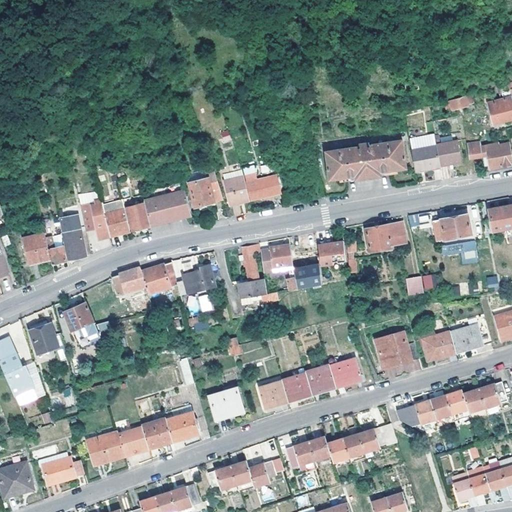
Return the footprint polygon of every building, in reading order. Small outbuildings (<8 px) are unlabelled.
[(495,124),(511,118),(511,94),(511,92),(501,94),(503,99),(490,102),(495,124)] [(467,96),(451,100),(453,108),(469,105),(467,96)] [(382,176),(382,172),(407,168),(403,139),(370,144),(369,143),(359,145),(359,146),(326,151),(331,179),(357,176),(357,180),(382,176)] [(439,146),(441,162),(448,161),(449,166),(462,162),(458,140),(438,143),(439,146)] [(491,169),(511,164),(511,155),(510,143),(498,145),(497,144),(470,149),(471,158),(483,156),(485,166),(491,166),(491,169)] [(413,150),(416,167),(425,166),(426,169),(442,166),(441,162),(439,146),(413,150)] [(216,166),(207,168),(209,177),(191,182),(196,206),(216,202),(216,200),(224,198),(219,178),(218,172),(216,166)] [(246,172),(253,199),(282,192),(277,175),(258,179),(256,170),(246,172)] [(113,181),(120,179),(118,173),(111,175),(113,181)] [(249,194),(245,176),(225,180),(231,204),(251,199),(249,194)] [(12,181),(1,182),(2,191),(13,189),(12,181)] [(186,191),(154,199),(160,223),(193,215),(190,205),(186,191)] [(125,231),(132,230),(127,208),(125,199),(118,200),(122,215),(125,231)] [(127,208),(132,230),(160,223),(154,199),(146,201),(146,203),(127,208)] [(82,205),(87,231),(97,229),(101,228),(103,238),(112,236),(112,235),(109,226),(108,222),(104,204),(103,200),(82,205)] [(112,235),(125,231),(122,215),(118,200),(104,204),(108,222),(109,226),(112,235)] [(511,205),(489,210),(493,230),(507,227),(511,226),(511,205)] [(59,208),(60,216),(80,213),(79,206),(59,208)] [(417,213),(408,216),(411,227),(420,225),(417,213)] [(437,241),(472,234),(468,213),(433,220),(437,241)] [(80,215),(62,218),(65,235),(71,259),(87,255),(80,215)] [(393,244),(407,241),(404,221),(367,228),(371,250),(394,246),(393,244)] [(333,228),(317,231),(319,243),(335,241),(333,228)] [(31,262),(53,257),(48,239),(47,233),(25,239),(31,262)] [(48,239),(53,257),(55,263),(68,260),(65,249),(62,236),(48,239)] [(335,241),(319,243),(319,245),(322,263),(335,262),(334,260),(347,258),(345,239),(335,241)] [(351,271),(352,281),(357,281),(354,250),(356,250),(355,240),(348,241),(351,271)] [(461,254),(461,264),(478,263),(476,241),(441,244),(442,256),(461,254)] [(263,296),(268,294),(271,294),(269,279),(260,281),(255,254),(263,253),(262,251),(261,244),(243,247),(249,283),(239,285),(241,299),(263,296)] [(266,269),(295,264),(292,251),(291,244),(271,248),(271,249),(262,251),(263,253),(266,269)] [(2,247),(0,247),(0,275),(9,273),(2,247)] [(173,261),(143,271),(145,278),(148,285),(150,292),(179,283),(178,281),(176,272),(173,261)] [(269,279),(271,294),(278,292),(291,289),(290,286),(292,285),(291,278),(297,277),(295,269),(295,264),(266,269),(268,274),(269,279)] [(297,277),(299,287),(323,281),(321,264),(295,269),(297,277)] [(143,271),(142,266),(128,270),(122,272),(122,273),(114,276),(118,287),(126,285),(128,291),(148,285),(145,278),(143,271)] [(178,281),(179,283),(182,294),(189,292),(217,286),(212,266),(201,268),(202,271),(185,275),(186,279),(178,281)] [(409,293),(425,290),(423,275),(407,278),(409,293)] [(497,276),(486,277),(487,288),(498,287),(497,276)] [(291,289),(299,287),(297,277),(291,278),(292,285),(290,286),(291,289)] [(218,289),(217,286),(189,292),(190,295),(218,289)] [(263,296),(264,302),(280,299),(278,292),(271,294),(268,294),(263,296)] [(210,294),(198,296),(201,312),(213,310),(210,294)] [(253,298),(243,300),(244,306),(254,304),(253,298)] [(103,336),(96,320),(88,301),(65,311),(73,330),(74,330),(81,346),(103,336)] [(511,313),(499,317),(505,339),(511,337),(511,313)] [(478,325),(453,332),(459,352),(473,348),(495,342),(487,317),(480,319),(481,324),(478,325)] [(32,330),(40,353),(61,346),(52,322),(32,330)] [(453,332),(453,331),(425,338),(431,360),(459,352),(453,332)] [(404,364),(422,359),(420,350),(417,342),(410,344),(406,332),(378,340),(384,365),(403,360),(404,364)] [(13,337),(9,338),(15,352),(18,351),(13,337)] [(0,342),(0,358),(1,361),(11,385),(16,395),(34,387),(28,376),(32,375),(28,365),(24,365),(23,362),(18,351),(15,352),(9,338),(0,342)] [(239,338),(229,338),(229,355),(239,355),(239,338)] [(180,360),(185,376),(191,374),(186,358),(180,360)] [(358,358),(331,366),(333,372),(338,388),(365,379),(358,358)] [(314,395),(314,396),(338,388),(333,372),(331,366),(331,365),(307,373),(314,395)] [(283,381),(284,382),(290,403),(314,396),(314,395),(307,373),(283,381)] [(37,387),(32,375),(28,376),(34,387),(37,387)] [(290,403),(284,382),(261,389),(268,411),(290,403)] [(501,382),(480,389),(489,416),(505,411),(502,404),(508,401),(501,382)] [(70,387),(62,390),(67,406),(75,403),(70,387)] [(211,395),(218,421),(247,412),(238,387),(211,395)] [(464,394),(472,417),(473,420),(489,416),(480,389),(464,394)] [(463,391),(448,396),(456,422),(472,417),(464,394),(463,391)] [(440,425),(440,427),(456,422),(448,396),(432,401),(438,420),(440,425)] [(424,424),(438,420),(432,401),(396,412),(399,421),(408,426),(415,424),(422,421),(424,424)] [(172,433),(174,442),(200,434),(194,413),(169,421),(172,433)] [(168,419),(144,426),(144,427),(145,428),(151,449),(174,442),(172,433),(169,421),(168,419)] [(426,432),(440,427),(440,425),(438,420),(424,424),(426,432)] [(120,424),(123,434),(133,431),(130,422),(120,424)] [(359,434),(366,453),(380,448),(378,443),(386,441),(380,427),(359,434)] [(120,435),(127,456),(151,449),(145,428),(133,431),(120,435)] [(96,465),(127,456),(120,435),(119,432),(90,441),(96,465)] [(352,463),(367,458),(367,456),(366,453),(359,434),(344,439),(346,445),(352,463)] [(318,468),(335,463),(334,460),(328,444),(325,437),(309,442),(315,461),(318,468)] [(346,445),(344,439),(328,444),(334,460),(335,463),(336,468),(352,463),(346,445)] [(315,461),(309,442),(285,450),(290,464),(298,461),(300,466),(315,461)] [(49,485),(86,474),(81,455),(44,466),(49,485)] [(460,501),(475,496),(491,490),(507,486),(511,484),(511,458),(500,462),(484,467),(467,472),(453,477),(460,501)] [(249,471),(248,468),(246,461),(231,466),(237,485),(239,493),(254,488),(249,471)] [(272,461),(248,468),(249,471),(254,488),(269,483),(268,477),(276,475),(272,461)] [(0,470),(0,476),(5,497),(34,489),(27,462),(0,470)] [(221,490),(237,485),(231,466),(208,474),(212,487),(219,485),(221,490)] [(177,511),(190,511),(197,510),(196,505),(200,504),(194,485),(171,491),(177,511)] [(177,511),(171,491),(156,497),(161,511),(177,511)] [(409,511),(403,494),(388,499),(372,503),(374,511),(409,511)] [(132,511),(161,511),(156,497),(140,502),(142,508),(132,511)]
